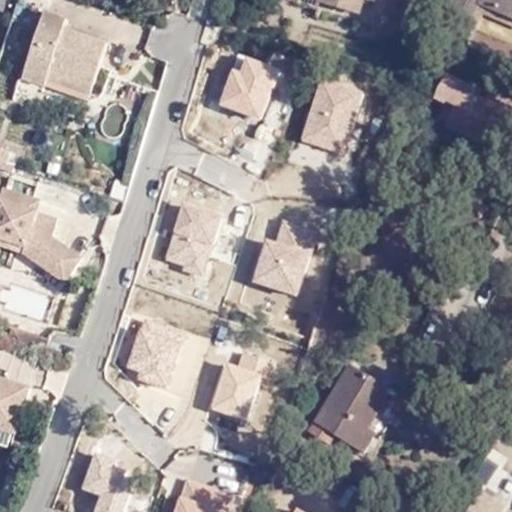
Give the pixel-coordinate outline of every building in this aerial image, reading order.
[(315,0),(315,3),(358,16),(361,0),(367,0),(374,2),(374,0),(315,0)] [(511,0),(441,0),(438,9),(474,24),(483,2),(511,14),(511,0)] [(52,86),(54,80),(57,72),(74,78),(77,68),(103,76),(113,43),(71,29),(75,20),(52,13),(30,79),(52,86)] [(57,72),(54,80),(97,93),(103,76),(77,68),(74,78),(57,72)] [(470,82),(441,68),(430,90),(449,100),(439,119),(476,138),(495,99),(511,108),(511,105),(511,89),(490,78),(480,96),(466,89),(470,82)] [(23,206),(27,197),(8,191),(6,195),(0,192),(0,236),(30,247),(28,253),(67,282),(85,260),(58,239),(63,218),(43,212),(23,206)] [(46,203),(27,197),(23,206),(43,212),(46,203)] [(418,212),(380,211),(381,228),(372,228),(372,247),(387,247),(386,262),(373,262),(373,279),(413,278),(412,231),(417,231),(418,212)] [(0,236),(0,243),(28,253),(30,247),(0,236)] [(46,294),(10,291),(8,310),(45,314),(46,294)] [(21,343),(25,330),(18,327),(13,341),(21,343)] [(43,351),(48,338),(25,330),(21,343),(43,351)] [(56,341),(48,338),(43,351),(51,354),(56,341)] [(401,391),(346,359),(312,417),(361,446),(372,428),(378,430),(401,391)] [(0,429),(18,436),(33,392),(0,380),(0,429)] [(501,511),(505,505),(480,490),(467,511),(501,511)]
